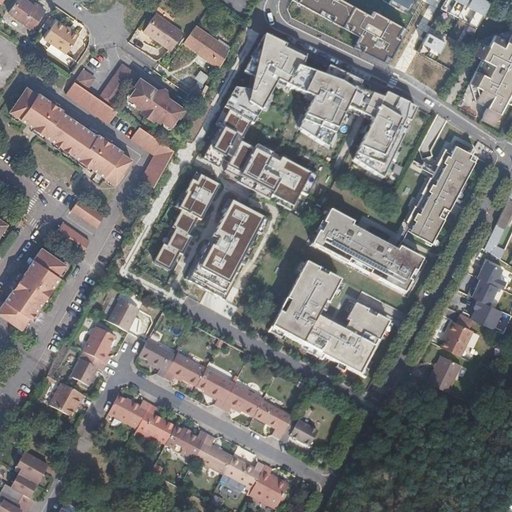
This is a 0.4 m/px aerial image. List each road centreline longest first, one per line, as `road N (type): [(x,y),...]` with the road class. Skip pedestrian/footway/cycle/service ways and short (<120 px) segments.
road 1 (residential): [(273,0),(279,24),(406,87),(508,153)]
road 2 (residential): [(508,153),(378,406)]
road 3 (residential): [(335,487),(120,373)]
road 4 (residential): [(378,406),(182,303)]
road 5 (track): [(393,511),(420,455),(417,407),(397,370)]
